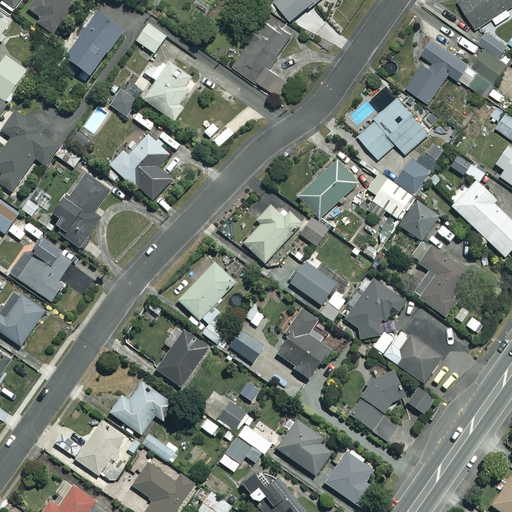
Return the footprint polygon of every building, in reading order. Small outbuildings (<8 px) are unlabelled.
[(0,3),(14,14),(23,0),(0,0),(0,1),(0,3)] [(35,0),(28,9),(40,18),(36,24),(51,36),(78,0),(35,0)] [(274,0),(291,20),(310,4),(311,6),(318,0),(274,0)] [(511,4),(511,0),(460,0),(458,1),(476,28),(492,18),(496,24),(510,15),(506,8),(511,4)] [(0,42),(2,43),(6,37),(1,34),(12,18),(0,9),(0,42)] [(122,31),(97,12),(64,58),(89,76),(122,31)] [(291,33),(265,16),(233,66),(275,93),(286,76),(270,66),(291,33)] [(165,37),(148,24),(136,41),(153,53),(165,37)] [(506,45),(486,31),(478,43),(485,48),(479,57),(474,53),(467,63),(432,39),(418,59),(424,63),(407,88),(429,103),(450,72),(484,96),(506,65),(497,59),(506,45)] [(0,63),(0,97),(6,102),(27,70),(5,56),(0,63)] [(167,61),(165,65),(153,56),(138,78),(131,73),(108,106),(127,119),(141,98),(174,121),(191,96),(183,90),(192,78),(167,61)] [(429,133),(398,97),(375,118),(377,120),(359,135),(378,158),(396,143),(405,153),(429,133)] [(457,112),(442,101),(435,111),(449,122),(457,112)] [(511,138),(511,116),(497,106),(490,117),(499,123),(496,127),(511,138)] [(28,119),(16,110),(1,131),(11,138),(0,153),(0,172),(1,174),(0,175),(0,183),(12,193),(36,159),(47,167),(55,155),(73,168),(82,155),(66,144),(78,127),(56,113),(46,128),(29,116),(28,119)] [(458,135),(446,121),(437,130),(449,143),(458,135)] [(157,138),(154,141),(147,134),(128,155),(123,151),(109,165),(136,190),(169,155),(161,147),(163,144),(157,138)] [(511,148),(508,145),(495,164),(503,171),(499,177),(511,186),(511,148)] [(429,172),(411,159),(394,182),(413,196),(429,172)] [(357,183),(335,160),(297,196),(319,219),(357,183)] [(484,174),(471,165),(465,173),(478,182),(484,174)] [(109,190),(86,174),(68,200),(64,197),(52,214),(59,219),(55,225),(66,233),(63,238),(79,250),(101,218),(93,213),(109,190)] [(411,196),(387,179),(371,201),(396,218),(411,196)] [(496,200),(475,181),(451,207),(504,257),(510,250),(511,251),(511,222),(493,204),(496,200)] [(39,207),(28,199),(21,209),(32,217),(39,207)] [(18,213),(0,200),(0,230),(4,233),(18,213)] [(438,216),(415,201),(399,226),(421,241),(438,216)] [(283,217),(270,205),(256,220),(261,224),(243,243),(264,263),(301,224),(288,212),(283,217)] [(328,230),(311,218),(300,235),(316,246),(328,230)] [(75,261),(42,239),(29,258),(23,254),(10,274),(49,300),(75,261)] [(429,248),(422,242),(410,258),(429,272),(413,295),(445,317),(459,298),(452,293),(468,271),(431,245),(429,248)] [(342,275),(322,261),(316,270),(304,262),(290,283),(322,305),(325,301),(338,311),(346,299),(332,289),(342,275)] [(198,320),(200,318),(207,325),(219,312),(212,305),(234,282),(214,263),(178,300),(198,320)] [(366,275),(339,319),(357,331),(354,334),(372,345),(393,312),(396,315),(406,300),(366,275)] [(45,310),(21,294),(5,318),(0,315),(0,332),(21,346),(45,310)] [(265,316),(253,306),(245,317),(256,326),(265,316)] [(316,320),(301,310),(287,331),(290,334),(276,354),(294,366),(292,368),(308,379),(328,349),(306,334),(316,320)] [(209,324),(202,333),(216,345),(224,336),(209,324)] [(264,346),(241,330),(229,347),(252,363),(264,346)] [(441,357),(399,330),(393,339),(383,332),(372,349),(424,383),(441,357)] [(208,348),(183,331),(156,370),(180,387),(208,348)] [(0,376),(11,362),(0,354),(0,376)] [(411,381),(382,362),(346,417),(386,443),(398,425),(387,417),(411,381)] [(175,405),(142,382),(128,401),(121,396),(109,412),(140,435),(154,415),(163,421),(175,405)] [(433,400),(418,388),(407,403),(422,414),(433,400)] [(246,412),(227,402),(216,421),(235,431),(246,412)] [(218,425),(206,418),(200,428),(212,435),(218,425)] [(322,438),(296,420),(276,448),(314,475),(331,451),(319,443),(322,438)] [(64,431),(54,445),(98,475),(124,437),(101,421),(85,446),(64,431)] [(271,444),(245,426),(219,462),(233,472),(245,456),(256,464),(271,444)] [(173,452),(148,434),(142,444),(167,462),(173,452)] [(374,470),(347,451),(325,483),(359,507),(372,487),(366,482),(374,470)] [(175,482),(148,463),(132,486),(153,501),(144,511),(174,511),(194,485),(180,475),(175,482)] [(296,511),(260,469),(239,486),(261,511),(296,511)] [(511,511),(511,478),(510,478),(490,505),(500,511),(511,511)] [(88,511),(96,502),(63,479),(40,511),(88,511)] [(227,511),(231,506),(211,492),(196,511),(227,511)]
